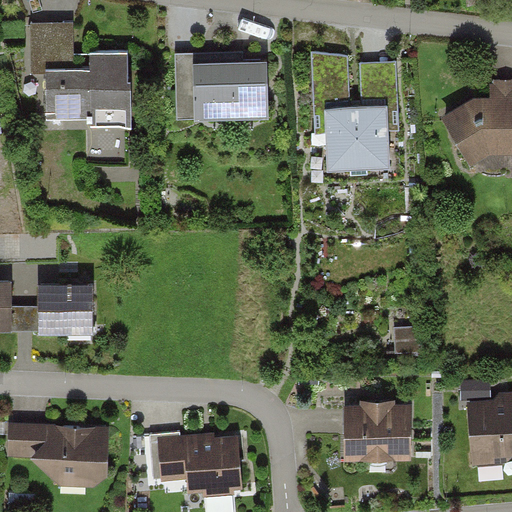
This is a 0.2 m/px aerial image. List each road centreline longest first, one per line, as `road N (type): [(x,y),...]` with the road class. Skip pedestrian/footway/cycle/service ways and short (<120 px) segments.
road 1 (residential): [(288,511),(282,423),(272,404),(249,393),(0,384)]
road 2 (residential): [(511,30),(239,0)]
